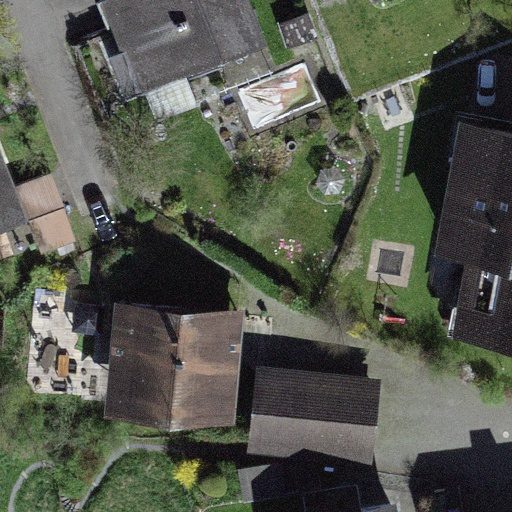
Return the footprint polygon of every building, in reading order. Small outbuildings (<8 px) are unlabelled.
[(257,0),(128,0),(114,5),(143,92),(274,49),(257,0)] [(511,125),(468,118),(447,241),(481,246),(467,324),(511,331),(511,125)] [(0,139),(0,241),(33,229),(0,139)] [(237,307),(110,295),(100,403),(227,415),(237,307)] [(385,378),(259,363),(250,439),(376,454),(385,378)] [(421,511),(420,499),(323,511),(421,511)]
